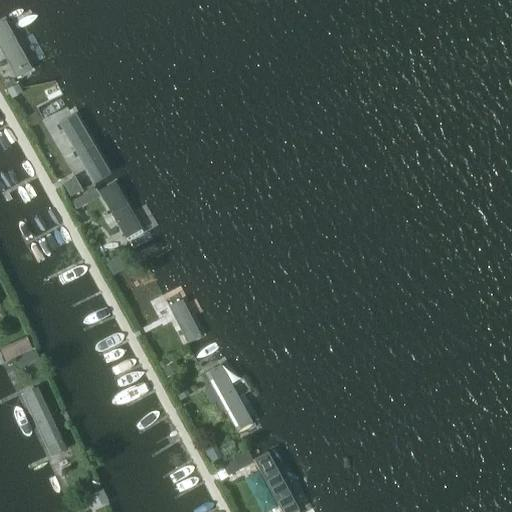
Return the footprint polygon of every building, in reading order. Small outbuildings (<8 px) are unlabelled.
[(34,72),(6,17),(0,20),(0,45),(18,80),(34,72)] [(77,112),(60,121),(97,186),(115,177),(77,112)] [(120,189),(100,200),(121,238),(138,228),(120,189)] [(113,275),(124,268),(117,257),(106,264),(113,275)] [(207,281),(167,303),(177,323),(218,301),(207,281)] [(26,334),(0,347),(7,358),(32,346),(26,334)] [(20,369),(38,360),(34,352),(16,360),(20,369)] [(166,379),(181,371),(176,361),(161,369),(166,379)] [(226,364),(205,375),(233,425),(254,414),(226,364)] [(47,458),(67,449),(37,388),(18,397),(47,458)] [(251,458),(280,511),(304,511),(308,510),(274,445),(251,458)] [(212,464),(221,459),(218,454),(213,453),(207,456),(212,464)] [(239,470),(232,458),(220,464),(227,477),(239,470)] [(93,510),(108,503),(103,491),(88,498),(93,510)]
